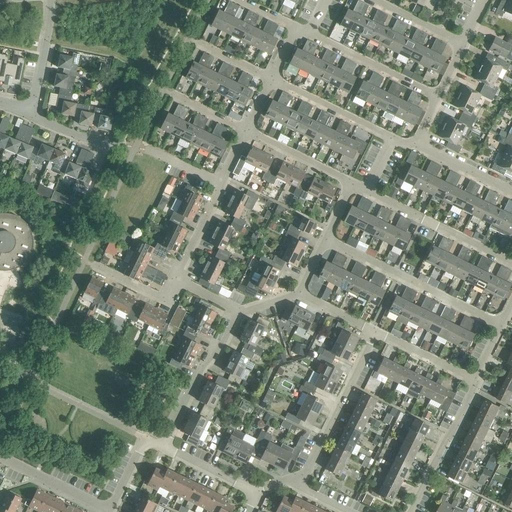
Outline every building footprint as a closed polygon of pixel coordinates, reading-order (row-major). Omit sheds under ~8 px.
[(427,0),(424,8),(432,11),(436,3),(447,8),(451,0),(427,0)] [(501,1),(494,14),(501,17),(504,11),(511,15),(511,0),(509,0),(507,4),(501,1)] [(211,26),(221,31),(234,4),(229,1),(223,13),(218,10),(217,12),(215,11),(209,23),(211,24),(211,26)] [(339,25),(350,30),(363,3),(358,1),(352,12),(347,10),(339,25)] [(350,30),(359,35),(367,20),(363,17),(368,6),(363,3),(350,30)] [(221,31),(230,36),(238,20),(234,18),(239,7),(234,4),(221,31)] [(415,5),(411,13),(418,16),(422,8),(415,5)] [(359,35),(369,40),(382,13),(377,10),(371,22),(367,20),(359,35)] [(230,36),(240,40),(253,14),(248,11),(242,22),(238,20),(230,36)] [(424,11),(421,17),(428,20),(431,14),(424,11)] [(369,40),(379,45),(386,29),(382,27),(388,16),(382,13),(369,40)] [(240,40),(250,45),(257,30),(253,28),(259,16),(253,14),(240,40)] [(250,45),(259,50),(273,23),(267,20),(262,32),(257,30),(250,45)] [(379,45),(388,49),(402,23),(396,20),(391,31),(386,29),(379,45)] [(273,23),(259,50),(270,55),(277,40),(272,37),(278,26),(273,23)] [(388,49),(398,54),(406,39),(401,37),(407,25),(402,23),(388,49)] [(398,54),(408,59),(421,32),(416,30),(410,41),(406,39),(398,54)] [(408,59),(418,64),(425,48),(421,46),(427,35),(421,32),(408,59)] [(213,36),(209,44),(213,46),(217,38),(213,36)] [(510,46),(511,46),(511,40),(509,38),(506,44),(495,38),(489,50),(505,58),(510,46)] [(418,64),(427,69),(441,42),(435,39),(430,51),(425,48),(418,64)] [(289,64),(299,69),(312,43),(307,40),(301,51),(296,49),(289,64)] [(441,42),(427,69),(438,74),(445,58),(440,56),(446,44),(441,42)] [(299,69),(309,74),(316,59),(312,57),(318,45),(312,43),(299,69)] [(309,74),(318,79),(332,52),(326,49),(321,61),(316,59),(309,74)] [(369,51),(366,57),(371,60),(374,54),(369,51)] [(318,79),(328,84),(336,68),(331,66),(337,55),(332,52),(318,79)] [(185,77),(195,82),(209,56),(203,53),(198,64),(193,62),(190,68),(187,67),(183,74),(186,76),(185,77)] [(0,63),(0,81),(8,83),(11,64),(6,63),(8,56),(2,55),(0,63)] [(63,69),(62,75),(69,76),(75,77),(77,65),(71,63),(72,57),(60,55),(57,68),(63,69)] [(195,82),(205,87),(213,72),(208,70),(214,58),(209,56),(195,82)] [(11,64),(8,83),(19,85),(24,59),(18,58),(16,65),(11,64)] [(484,59),(479,69),(496,77),(501,68),(506,71),(509,65),(497,58),(494,64),(484,59)] [(328,84),(338,88),(351,62),(346,59),(340,70),(336,68),(328,84)] [(351,62),(338,88),(348,93),(355,78),(351,76),(356,64),(351,62)] [(205,87),(215,92),(228,65),(223,63),(217,74),(213,72),(205,87)] [(100,64),(99,71),(106,72),(108,65),(100,64)] [(215,92),(224,97),(232,81),(228,79),(233,68),(228,65),(215,92)] [(484,84),(482,89),(494,95),(497,89),(492,87),(496,77),(479,69),(475,79),(484,84)] [(224,97),(234,102),(247,75),(242,72),(236,83),(232,81),(224,97)] [(355,97),(365,102),(378,75),(373,72),(367,84),(362,81),(355,97)] [(59,88),(58,94),(71,97),(74,84),(67,82),(69,76),(62,75),(56,74),(53,87),(59,88)] [(247,75),(234,102),(244,107),(252,91),(247,89),(253,77),(247,75)] [(365,102),(375,107),(382,91),(378,89),(383,78),(378,75),(365,102)] [(375,107),(384,111),(397,84),(392,82),(386,93),(382,91),(375,107)] [(384,111),(394,116),(402,101),(397,99),(403,87),(397,84),(384,111)] [(463,86),(458,96),(475,105),(480,95),(491,101),(494,95),(482,89),(479,94),(463,86)] [(84,87),(83,94),(90,96),(91,89),(84,87)] [(394,116),(404,121),(417,94),(411,91),(406,103),(402,101),(394,116)] [(264,116),(274,121),(287,94),(282,92),(276,103),(272,101),(264,116)] [(60,114),(73,117),(76,104),(70,103),(71,97),(58,94),(55,107),(62,108),(60,114)] [(274,121),(284,126),(291,111),(287,108),(293,97),(287,94),(274,121)] [(417,94),(404,121),(414,126),(421,110),(417,108),(422,97),(417,94)] [(463,111),(460,116),(473,122),(476,117),(470,114),(475,105),(458,96),(453,106),(463,111)] [(284,126),(294,131),(307,104),(301,101),(296,113),(291,111),(284,126)] [(91,127),(92,121),(94,114),(87,113),(89,107),(76,104),(73,117),(79,118),(78,124),(91,127)] [(294,131),(303,136),(311,120),(307,118),(312,107),(307,104),(294,131)] [(160,129),(170,134),(183,107),(178,105),(172,116),(167,114),(160,129)] [(170,134),(180,139),(187,123),(183,121),(189,110),(183,107),(170,134)] [(94,114),(92,121),(98,122),(97,128),(110,131),(113,118),(106,116),(108,110),(95,108),(94,114)] [(303,136),(313,140),(326,113),(321,111),(315,122),(311,120),(303,136)] [(164,113),(157,128),(160,129),(167,114),(164,113)] [(313,140),(323,145),(330,130),(326,128),(331,116),(326,113),(313,140)] [(180,139),(189,144),(203,117),(197,114),(192,125),(187,123),(180,139)] [(370,116),(367,121),(373,124),(376,119),(370,116)] [(448,117),(443,127),(460,135),(465,126),(470,128),(473,122),(460,116),(458,122),(448,117)] [(0,147),(4,149),(9,137),(3,135),(9,119),(3,117),(0,124),(0,147)] [(189,144),(199,148),(207,133),(202,131),(208,119),(203,117),(189,144)] [(323,145),(332,150),(345,123),(340,120),(334,132),(330,130),(323,145)] [(332,150),(342,155),(350,139),(345,137),(351,126),(345,123),(332,150)] [(4,149),(16,154),(27,127),(21,124),(14,140),(9,137),(4,149)] [(199,148),(209,153),(222,126),(217,124),(211,135),(207,133),(199,148)] [(222,126),(209,153),(219,158),(226,143),(222,140),(227,129),(222,126)] [(16,154),(28,160),(33,147),(27,145),(34,129),(27,127),(16,154)] [(460,135),(443,127),(438,137),(448,142),(445,147),(458,153),(461,147),(455,144),(460,135)] [(350,139),(342,155),(352,160),(356,152),(361,155),(367,144),(355,138),(354,141),(350,139)] [(508,147),(504,156),(511,160),(511,141),(506,139),(503,144),(508,147)] [(43,159),(48,161),(53,149),(41,144),(39,150),(33,147),(28,160),(40,165),(43,159)] [(245,162),(255,167),(262,152),(251,147),(245,158),(241,156),(235,167),(241,169),(245,162)] [(52,169),(64,174),(69,162),(63,160),(65,154),(53,149),(48,161),(54,164),(52,169)] [(64,174),(76,179),(87,152),(81,149),(75,165),(69,162),(64,174)] [(87,152),(76,179),(88,184),(93,172),(87,170),(94,154),(87,152)] [(261,179),(267,182),(272,171),(268,169),(273,158),(262,152),(255,167),(265,172),(261,179)] [(511,160),(504,156),(499,166),(493,163),(490,169),(503,175),(506,170),(511,173),(511,160)] [(403,181),(413,186),(420,171),(416,169),(418,165),(406,160),(401,171),(406,174),(403,181)] [(413,186),(422,191),(436,164),(430,161),(425,173),(420,171),(413,186)] [(276,178),(286,183),(293,168),(282,162),(277,174),(272,171),(267,182),(273,185),(276,178)] [(422,191),(432,196),(440,180),(435,178),(441,167),(436,164),(422,191)] [(293,195),(298,197),(303,187),(299,185),(304,173),(293,168),(286,183),(296,188),(293,195)] [(432,196),(442,200),(455,174),(450,171),(444,182),(440,180),(432,196)] [(442,200),(452,205),(459,190),(455,188),(460,176),(455,174),(442,200)] [(171,177),(167,184),(172,187),(176,179),(171,177)] [(307,193),(317,198),(325,183),(314,178),(308,189),(303,187),(298,197),(304,200),(307,193)] [(452,205),(461,210),(475,183),(469,181),(464,192),(459,190),(452,205)] [(325,183),(317,198),(328,203),(324,210),(330,213),(335,202),(330,200),(336,189),(325,183)] [(461,210),(471,215),(479,199),(474,197),(480,186),(475,183),(461,210)] [(39,184),(35,193),(50,199),(54,191),(43,186),(44,186),(39,184)] [(187,191),(181,202),(197,210),(203,199),(195,195),(198,190),(187,184),(184,190),(187,191)] [(234,190),(228,201),(243,208),(248,198),(255,202),(258,196),(247,191),(245,195),(234,190)] [(471,215),(481,220),(494,193),(489,190),(483,202),(479,199),(471,215)] [(54,191),(50,199),(58,202),(61,194),(54,191)] [(481,220),(490,224),(491,224),(498,209),(494,207),(499,195),(494,193),(481,220)] [(343,222),(353,227),(367,200),(361,197),(356,209),(351,206),(343,222)] [(353,227),(363,231),(371,216),(366,214),(372,202),(367,200),(353,227)] [(488,228),(498,233),(511,205),(511,201),(508,200),(502,211),(498,209),(491,224),(490,224),(488,228)] [(77,201),(74,208),(82,211),(85,204),(77,201)] [(234,217),(232,222),(243,227),(245,222),(238,218),(243,208),(228,201),(223,212),(234,217)] [(159,202),(156,208),(162,211),(165,205),(159,202)] [(173,211),(171,217),(182,222),(184,217),(192,221),(197,210),(181,202),(176,213),(173,211)] [(278,205),(274,213),(281,216),(284,209),(281,207),(278,205)] [(511,205),(498,233),(509,238),(509,236),(511,230),(511,205)] [(363,231),(373,236),(386,209),(381,207),(375,218),(371,216),(363,231)] [(373,236),(382,241),(390,225),(386,223),(391,212),(386,209),(373,236)] [(0,270),(2,271),(6,271),(10,271),(15,269),(16,268),(22,265),(25,262),(27,259),(29,256),(31,252),(32,245),(33,241),(32,237),(31,234),(29,228),(26,224),(23,221),(20,219),(17,217),(14,215),(10,214),(6,214),(1,214),(0,213),(0,270)] [(382,241),(392,246),(405,219),(400,216),(394,228),(390,225),(382,241)] [(171,224),(166,234),(181,242),(187,231),(179,227),(182,222),(171,217),(168,222),(171,224)] [(290,224),(287,230),(298,235),(300,231),(311,236),(317,225),(302,218),(297,228),(290,224)] [(405,219),(392,246),(402,251),(410,235),(405,233),(411,221),(405,219)] [(218,221),(213,232),(228,240),(233,230),(240,233),(243,227),(232,222),(230,227),(218,221)] [(292,239),(287,249),(301,256),(307,245),(296,240),(298,235),(287,230),(284,236),(292,239)] [(216,253),(223,256),(227,259),(230,253),(223,250),(228,240),(213,232),(208,243),(219,249),(216,253)] [(157,243),(154,249),(166,254),(168,249),(176,253),(181,242),(166,234),(160,245),(157,243)] [(113,236),(111,241),(119,245),(121,240),(113,236)] [(424,262),(435,267),(448,240),(442,237),(437,248),(432,246),(424,262)] [(107,247),(105,252),(114,257),(120,245),(119,245),(111,241),(110,240),(107,247)] [(435,267),(444,271),(452,256),(447,254),(453,242),(448,240),(435,267)] [(139,241),(133,252),(149,260),(152,254),(163,260),(166,254),(154,249),(139,241)] [(444,271),(454,276),(467,249),(462,247),(456,258),(452,256),(444,271)] [(275,256),(272,261),(272,262),(282,267),(285,262),(296,268),(301,256),(287,249),(282,259),(275,256)] [(454,276),(464,281),(471,265),(467,263),(472,252),(467,249),(454,276)] [(133,252),(128,263),(155,276),(158,271),(146,265),(149,260),(133,252)] [(318,277),(328,282),(341,255),(336,253),(330,264),(326,262),(318,277)] [(328,282),(338,287),(345,271),(341,269),(347,258),(341,255),(328,282)] [(209,256),(204,267),(219,274),(222,267),(226,269),(227,266),(235,270),(238,264),(227,259),(223,256),(221,261),(209,256)] [(266,265),(261,275),(275,283),(281,272),(270,266),(272,262),(272,261),(261,256),(258,262),(266,265)] [(464,281),(473,286),(487,259),(481,256),(476,267),(471,265),(464,281)] [(473,286),(483,290),(491,275),(486,273),(492,261),(487,259),(473,286)] [(338,287),(348,292),(361,265),(355,262),(350,274),(345,271),(338,287)] [(155,276),(128,263),(122,274),(138,282),(141,276),(152,282),(155,276)] [(348,292),(357,296),(365,281),(360,279),(366,267),(361,265),(348,292)] [(483,290),(493,295),(506,268),(501,266),(495,277),(491,275),(483,290)] [(219,274),(204,267),(198,278),(210,283),(207,288),(218,293),(221,288),(214,284),(219,274)] [(506,268),(493,295),(503,300),(504,298),(508,290),(510,285),(506,282),(511,271),(506,268)] [(357,296),(367,301),(380,274),(375,272),(369,283),(365,281),(357,296)] [(380,274),(367,301),(377,306),(385,291),(380,288),(385,277),(380,274)] [(275,283),(261,275),(256,285),(249,282),(243,293),(254,298),(259,288),(270,294),(275,283)] [(93,301),(99,304),(104,293),(99,290),(103,283),(91,277),(84,293),(94,298),(93,301)] [(388,312),(398,316),(411,290),(406,287),(400,299),(395,296),(388,312)] [(105,304),(116,309),(124,293),(113,288),(109,295),(104,293),(99,304),(104,306),(105,304)] [(450,289),(448,294),(455,298),(458,292),(450,289)] [(398,316),(408,321),(415,306),(411,304),(417,292),(411,290),(398,316)] [(125,317),(131,320),(136,309),(131,306),(135,299),(124,293),(116,309),(127,314),(125,317)] [(408,321),(417,326),(431,299),(425,297),(420,308),(415,306),(408,321)] [(200,306),(195,317),(211,324),(216,313),(209,310),(211,305),(200,299),(198,305),(200,306)] [(417,326),(427,331),(435,315),(430,313),(436,302),(431,299),(417,326)] [(138,320),(148,325),(156,309),(145,304),(141,311),(136,309),(131,320),(136,322),(138,320)] [(287,321),(297,326),(305,311),(294,306),(291,312),(285,309),(280,320),(286,324),(287,321)] [(427,331),(437,336),(450,309),(445,306),(439,318),(435,315),(427,331)] [(156,309),(148,325),(159,330),(158,333),(163,336),(168,325),(163,322),(167,315),(156,309)] [(437,336),(446,340),(454,325),(450,323),(455,311),(450,309),(437,336)] [(305,311),(297,326),(306,331),(305,333),(312,336),(317,325),(311,322),(315,316),(305,311)] [(85,316),(83,322),(88,324),(91,319),(85,316)] [(446,340),(456,345),(469,318),(464,316),(458,327),(454,325),(446,340)] [(187,326),(184,332),(195,337),(198,332),(205,336),(211,324),(195,317),(190,328),(187,326)] [(249,319),(244,329),(259,337),(264,327),(266,329),(269,322),(258,317),(255,323),(249,319)] [(469,318),(456,345),(466,350),(474,335),(469,332),(475,321),(469,318)] [(341,331),(336,342),(352,350),(358,338),(346,333),(349,328),(338,322),(335,328),(341,331)] [(99,323),(96,328),(104,332),(106,329),(107,327),(99,323)] [(106,329),(104,332),(121,340),(122,337),(106,329)] [(245,343),(243,348),(254,354),(260,357),(263,351),(255,347),(259,337),(244,329),(239,339),(245,343)] [(402,333),(399,338),(406,342),(410,334),(403,331),(402,333)] [(185,338),(179,349),(195,357),(200,346),(193,342),(195,337),(184,332),(182,337),(185,338)] [(140,342),(137,348),(142,351),(145,345),(140,342)] [(319,354),(333,361),(335,355),(347,361),(352,350),(336,342),(331,353),(324,350),(321,355),(319,354)] [(295,347),(293,354),(303,356),(305,349),(295,347)] [(233,351),(228,361),(244,369),(249,359),(251,360),(254,354),(243,348),(240,354),(233,351)] [(195,357),(179,349),(174,360),(171,358),(169,364),(179,369),(182,364),(190,368),(195,357)] [(283,353),(276,355),(279,364),(286,362),(283,353)] [(325,364),(320,375),(336,383),(341,372),(330,366),(333,361),(319,354),(317,360),(325,364)] [(387,378),(398,383),(405,369),(403,368),(396,365),(399,359),(395,357),(392,362),(394,363),(387,378)] [(379,374),(387,378),(394,363),(392,362),(383,358),(376,372),(374,371),(371,377),(376,379),(379,374)] [(244,369),(228,361),(223,371),(230,374),(227,380),(238,386),(241,379),(239,378),(244,369)] [(398,383),(408,388),(416,374),(413,373),(407,370),(410,365),(405,362),(403,368),(405,369),(398,383)] [(278,368),(276,373),(281,376),(284,371),(278,368)] [(408,388),(419,394),(426,379),(424,378),(418,375),(421,370),(416,368),(413,373),(416,374),(408,388)] [(419,394),(430,399),(437,385),(435,384),(429,381),(431,375),(427,373),(424,378),(426,379),(419,394)] [(301,386),(314,392),(317,387),(330,394),(336,383),(320,375),(314,386),(305,381),(303,387),(301,386)] [(511,379),(508,377),(502,388),(511,392),(511,379)] [(208,381),(203,391),(218,398),(223,389),(225,390),(228,383),(217,378),(214,384),(208,381)] [(437,385),(430,399),(441,404),(438,409),(446,413),(455,394),(448,391),(448,390),(439,386),(442,380),(438,378),(435,384),(437,385)] [(242,380),(239,386),(246,389),(249,384),(242,380)] [(307,395),(301,406),(317,414),(323,403),(312,397),(314,392),(301,386),(298,391),(307,395)] [(511,392),(502,388),(497,399),(511,406),(510,408),(511,408),(511,392)] [(204,404),(201,410),(213,415),(216,409),(213,408),(218,398),(203,391),(198,401),(204,404)] [(362,393),(356,404),(371,411),(376,400),(362,393)] [(485,400),(480,411),(494,418),(499,410),(504,412),(506,408),(501,405),(500,407),(485,400)] [(356,404),(351,415),(366,422),(371,411),(356,404)] [(317,414),(301,406),(296,417),(287,413),(285,418),(298,425),(300,420),(312,425),(317,414)] [(392,408),(389,414),(392,416),(394,417),(398,410),(392,408)] [(192,412),(187,422),(203,430),(207,420),(210,421),(213,415),(201,410),(198,415),(192,412)] [(425,410),(421,417),(427,420),(430,413),(425,410)] [(480,411),(475,422),(489,429),(494,418),(480,411)] [(266,414),(263,420),(266,422),(265,425),(269,427),(274,417),(266,414)] [(351,415),(346,425),(360,433),(366,422),(351,415)] [(371,419),(369,423),(378,428),(380,423),(371,419)] [(402,430),(408,432),(409,430),(423,437),(429,426),(414,419),(410,428),(405,425),(403,429),(402,430)] [(203,430),(187,422),(182,432),(189,435),(186,441),(197,447),(200,441),(198,440),(203,430)] [(475,422),(469,433),(484,440),(489,429),(475,422)] [(346,425),(341,436),(355,443),(360,433),(346,425)] [(234,458),(242,441),(245,435),(229,427),(223,438),(228,441),(222,452),(234,458)] [(397,440),(402,443),(404,441),(418,448),(423,437),(409,430),(408,432),(405,439),(399,436),(397,440)] [(256,440),(255,442),(260,445),(266,433),(261,431),(256,440)] [(260,459),(272,464),(280,448),(269,443),(272,436),(266,433),(260,445),(266,447),(260,459)] [(469,433),(464,444),(478,451),(484,440),(469,433)] [(300,436),(298,442),(304,445),(307,439),(300,436)] [(341,436),(335,447),(350,454),(355,443),(341,436)] [(242,441),(234,458),(245,463),(253,447),(242,441)] [(392,451),(397,454),(398,451),(413,458),(418,448),(404,441),(402,443),(399,449),(394,447),(392,451)] [(280,448),(272,464),(283,470),(289,459),(295,462),(300,451),(294,447),(293,449),(282,444),(280,448)] [(464,444),(459,454),(473,461),(478,451),(464,444)] [(335,447),(330,458),(344,465),(350,454),(335,447)] [(386,462),(392,465),(393,462),(407,469),(413,458),(398,451),(397,454),(394,460),(389,457),(386,462)] [(459,454),(453,465),(468,472),(473,461),(459,454)] [(344,465),(330,458),(324,469),(339,476),(338,478),(343,480),(346,476),(340,473),(344,465)] [(488,461),(485,467),(493,471),(496,467),(496,465),(494,464),(488,461)] [(381,473),(386,475),(388,473),(402,480),(407,469),(393,462),(392,465),(389,471),(383,468),(381,473)] [(468,472),(453,465),(448,476),(462,483),(468,472)] [(157,491),(159,487),(165,473),(155,468),(147,485),(157,491)] [(159,487),(168,492),(177,474),(167,469),(165,473),(159,487)] [(378,479),(376,483),(381,486),(382,484),(397,491),(402,480),(388,473),(386,475),(383,482),(378,479)] [(168,492),(178,496),(186,479),(177,474),(168,492)] [(178,496),(188,501),(196,484),(186,479),(178,496)] [(188,501),(197,506),(206,489),(196,484),(188,501)] [(382,484),(381,486),(378,492),(373,490),(371,494),(376,497),(377,495),(391,502),(397,491),(382,484)] [(197,506),(207,511),(216,493),(206,489),(197,506)] [(28,507),(38,511),(47,495),(36,490),(31,501),(28,507)] [(8,492),(0,507),(8,511),(14,511),(21,499),(8,492)] [(207,511),(210,511),(218,511),(223,502),(224,502),(226,498),(216,493),(207,511)] [(365,494),(362,502),(367,505),(371,497),(365,494)] [(38,511),(50,511),(56,499),(47,495),(38,511)] [(437,511),(451,511),(454,507),(451,505),(445,502),(447,497),(443,495),(440,500),(442,501),(437,511)] [(287,511),(293,501),(283,496),(275,511),(287,511)] [(141,497),(136,507),(146,511),(154,511),(158,505),(145,499),(141,497)] [(287,511),(299,511),(305,502),(294,497),(293,501),(287,511)] [(50,511),(62,511),(66,504),(56,499),(50,511)] [(451,511),(464,511),(462,511),(456,508),(458,502),(454,500),(451,505),(454,507),(451,511)] [(218,511),(231,511),(234,507),(224,502),(223,502),(218,511)] [(299,511),(311,511),(314,507),(305,502),(299,511)]
